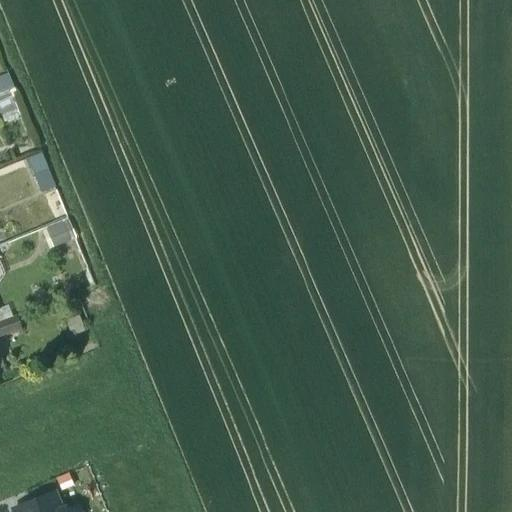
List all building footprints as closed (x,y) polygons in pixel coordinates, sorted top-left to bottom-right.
[(0,75),(0,90),(12,86),(6,73),(0,75)] [(10,91),(0,92),(0,119),(15,117),(10,91)] [(39,151),(23,158),(38,193),(54,186),(39,151)] [(64,218),(43,226),(50,246),(71,238),(64,218)] [(16,317),(0,322),(0,337),(21,329),(16,317)] [(60,511),(53,494),(13,510),(14,511),(64,511),(63,510),(60,511)]
